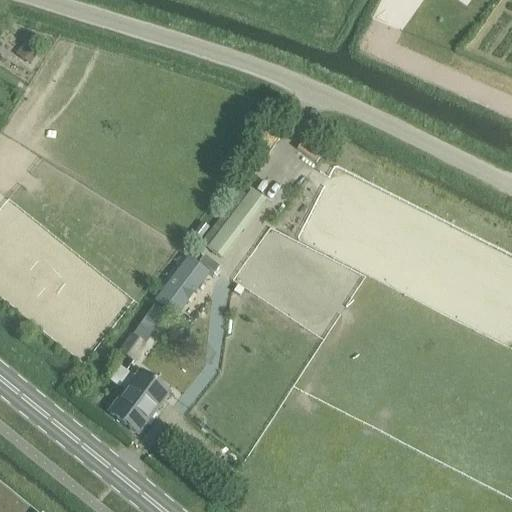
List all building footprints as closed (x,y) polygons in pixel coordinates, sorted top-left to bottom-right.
[(402,30),(423,0),(387,0),(378,14),(402,30)] [(24,50),(19,58),(30,65),(35,57),(24,50)] [(248,189),(203,247),(221,261),(266,203),(248,189)] [(188,259),(157,301),(177,315),(189,300),(186,298),(193,290),(195,292),(209,273),(188,259)] [(204,259),(199,265),(214,277),(219,270),(204,259)] [(150,309),(139,324),(153,333),(163,318),(150,309)] [(139,324),(119,352),(133,362),(153,333),(139,324)] [(137,437),(168,396),(140,375),(135,381),(129,377),(121,388),(127,392),(109,416),(137,437)] [(210,456),(201,467),(220,482),(229,471),(210,456)] [(21,511),(0,494),(0,511),(21,511)]
